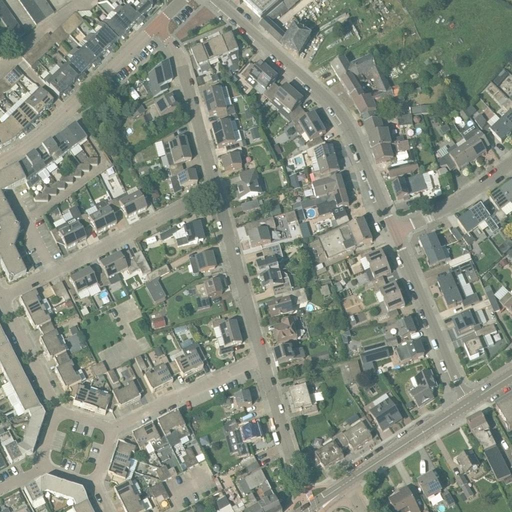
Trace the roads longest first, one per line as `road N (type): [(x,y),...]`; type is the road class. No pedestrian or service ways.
road 1 (residential): [(394,232),(339,112),(214,0)]
road 2 (residential): [(1,300),(215,189)]
road 3 (residential): [(0,162),(46,130),(155,26)]
road 4 (tertiary): [(301,511),(467,403)]
road 5 (residential): [(467,403),(394,232)]
road 6 (residential): [(215,189),(177,54),(155,26)]
road 7 (residential): [(262,356),(215,189)]
road 8 (residential): [(112,430),(262,356)]
road 9 (residential): [(394,232),(511,162)]
road 10 (residential): [(57,412),(1,300)]
